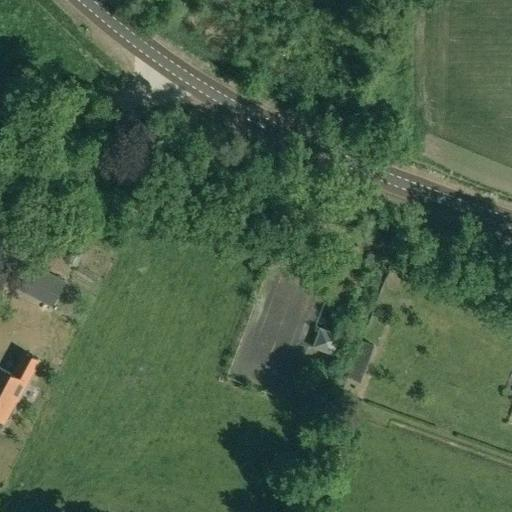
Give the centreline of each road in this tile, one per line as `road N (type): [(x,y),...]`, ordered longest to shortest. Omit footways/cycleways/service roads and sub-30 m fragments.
road 1 (tertiary): [(511,224),(274,130),(173,69),(86,0)]
road 2 (track): [(173,69),(116,110),(24,115),(0,131)]
